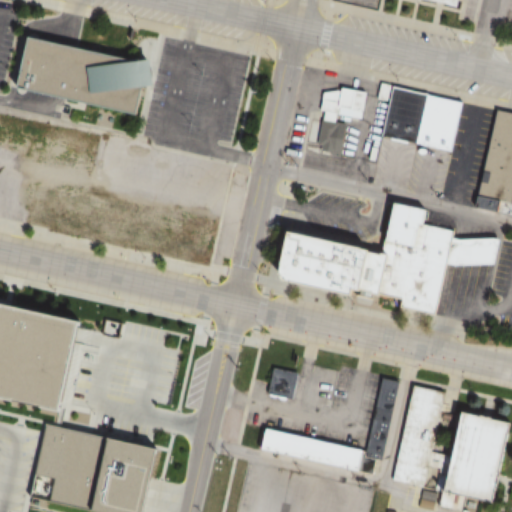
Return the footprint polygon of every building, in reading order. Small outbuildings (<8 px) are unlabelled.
[(26,36),(128,58),(149,56),(152,84),(137,86),(131,111),(15,86),(26,36)] [(389,85),(385,100),(375,98),(379,82),(389,85)] [(425,93),(413,144),(380,136),(392,85),(425,93)] [(363,91),(358,118),(332,113),(331,121),(341,123),(334,156),(316,153),(318,144),(313,143),(323,93),(344,87),(363,91)] [(442,96),(430,147),(413,144),(425,93),(442,96)] [(446,151),(430,147),(442,96),(458,100),(446,151)] [(511,115),(511,197),(511,202),(500,200),(498,212),(474,207),(495,112),(511,115)] [(0,140),(25,145),(23,156),(41,159),(29,225),(219,260),(226,221),(88,195),(99,132),(0,113),(0,140)] [(387,204),(419,212),(416,226),(444,232),(442,240),(436,266),(424,317),(387,309),(389,300),(354,292),(352,300),(287,285),(280,272),(289,231),(371,250),(374,239),(379,240),(387,204)] [(442,240),(450,242),(490,242),(483,269),(444,267),(436,266),(442,240)] [(103,396),(128,400),(143,318),(51,302),(43,352),(82,359),(83,351),(110,356),(103,396)] [(0,304),(81,322),(60,417),(0,404),(0,304)] [(176,381),(187,330),(157,324),(147,375),(176,381)] [(275,368),(300,373),(295,399),(271,394),(275,368)] [(414,383),(449,392),(435,451),(461,457),(472,411),(511,420),(511,460),(502,503),(466,494),(462,510),(439,505),(443,491),(391,479),(414,383)] [(48,424),(156,449),(140,511),(104,511),(31,495),(48,424)] [(270,428),(370,450),(364,475),(257,451),(261,430),(268,432),(270,428)]
